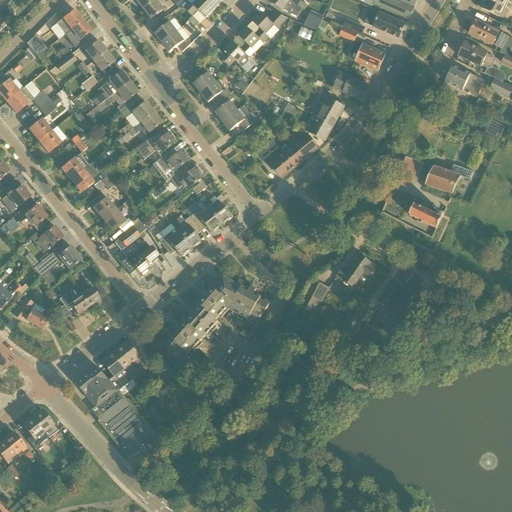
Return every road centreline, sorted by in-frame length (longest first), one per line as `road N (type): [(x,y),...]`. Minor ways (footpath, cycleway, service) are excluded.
road 1 (residential): [(291,188),(355,127),(439,0)]
road 2 (residential): [(143,308),(0,131)]
road 3 (residential): [(254,218),(157,89)]
road 4 (residential): [(138,489),(44,386)]
road 5 (residential): [(157,89),(250,0)]
road 6 (residential): [(44,386),(143,308)]
